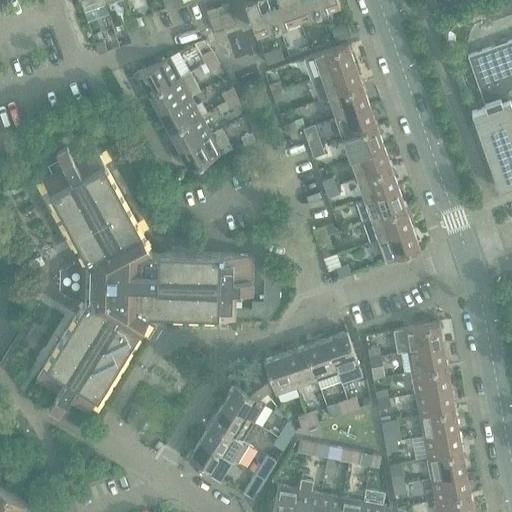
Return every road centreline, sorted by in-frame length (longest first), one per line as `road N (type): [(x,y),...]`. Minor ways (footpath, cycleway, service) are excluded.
road 1 (tertiary): [(463,247),(376,0)]
road 2 (residential): [(159,476),(238,344),(280,331),(316,301)]
road 3 (tertiary): [(511,455),(463,247)]
road 4 (residential): [(201,26),(83,67),(53,0)]
road 5 (residential): [(316,301),(463,247)]
road 6 (residential): [(316,301),(285,179)]
